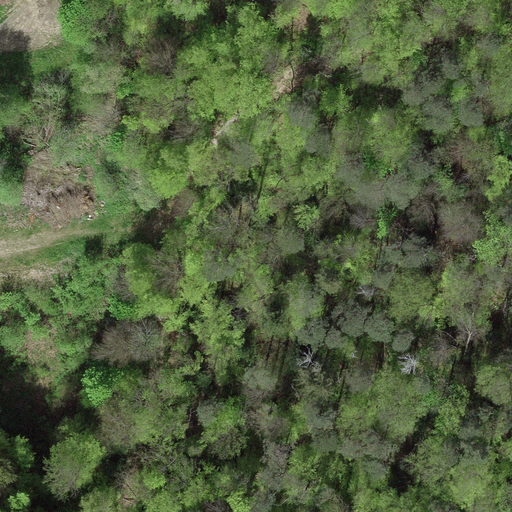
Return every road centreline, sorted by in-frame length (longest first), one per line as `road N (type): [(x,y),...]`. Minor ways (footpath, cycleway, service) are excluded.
road 1 (track): [(0,245),(128,219),(175,191),(288,79),(511,8)]
road 2 (track): [(131,511),(168,334),(155,206)]
